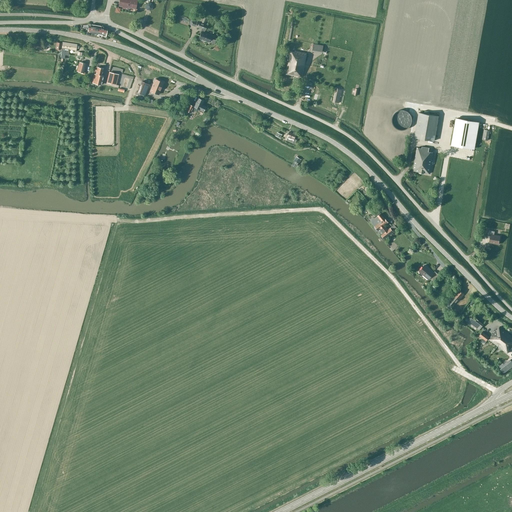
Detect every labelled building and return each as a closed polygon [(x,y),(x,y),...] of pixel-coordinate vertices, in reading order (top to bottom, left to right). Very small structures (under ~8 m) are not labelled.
[(135,8),(136,0),(119,0),(119,4),(123,4),(122,8),(127,9),(128,7),(135,8)] [(146,4),(145,7),(147,10),(150,11),(152,9),(153,6),(152,3),(149,3),(146,4)] [(198,39),(208,43),(211,35),(204,32),(205,29),(206,30),(207,27),(206,27),(207,24),(205,24),(207,18),(203,17),(201,22),(199,22),(197,27),(201,29),(201,31),(198,39)] [(96,25),(95,25),(92,25),(89,24),(89,27),(88,31),(88,32),(91,33),(102,35),(106,36),(107,30),(102,28),(102,27),(101,26),(96,25)] [(62,43),(60,57),(64,58),(65,55),(68,55),(69,49),(76,50),(77,44),(62,43)] [(307,53),(298,52),(295,51),(295,52),(290,51),(288,61),(305,65),(307,53)] [(302,76),(305,65),(288,61),(286,74),(301,77),(302,76)] [(79,62),(77,71),(84,73),(86,64),(79,62)] [(100,68),(97,67),(96,74),(95,74),(93,82),(101,85),(103,76),(101,76),(103,69),(102,68),(101,67),(100,68)] [(109,72),(107,82),(116,84),(118,75),(109,72)] [(149,91),(158,94),(163,82),(154,79),(149,91)] [(141,98),(147,83),(142,81),(136,96),(141,98)] [(189,105),(187,111),(191,113),(192,110),(193,107),(199,110),(198,111),(203,113),(206,107),(202,105),(204,101),(198,98),(193,107),(189,105)] [(434,141),(439,116),(419,112),(414,137),(434,141)] [(456,119),(451,144),(475,148),(479,123),(456,119)] [(296,134),(294,133),(289,131),(286,139),(286,140),(295,144),(297,140),(294,139),(295,139),(296,139),(296,137),(296,136),(295,136),(296,134)] [(413,171),(429,174),(433,152),(431,152),(428,151),(429,148),(422,147),(421,148),(418,148),(417,148),(413,171)] [(299,163),(301,160),(296,157),(294,161),(293,163),(293,164),(292,165),(298,168),(299,166),(297,165),(298,163),(299,163)] [(367,195),(373,202),(377,199),(370,191),(367,195)] [(384,219),(379,213),(374,218),(373,217),(371,219),(371,220),(370,221),(374,227),(373,228),(376,232),(378,231),(379,232),(379,233),(383,239),(396,229),(393,225),(386,231),(384,229),(386,227),(384,226),(388,223),(384,219)] [(500,236),(494,235),(495,231),(488,230),(487,237),(490,238),(489,242),(498,244),(500,236)] [(430,278),(433,281),(438,274),(434,272),(425,265),(419,272),(429,280),(430,278)] [(454,296),(448,302),(452,306),(458,299),(458,300),(464,294),(461,292),(459,289),(453,295),(454,296)] [(472,316),(468,322),(473,326),(478,320),(472,316)] [(511,336),(499,327),(497,330),(496,330),(489,339),(493,343),(495,341),(504,348),(502,350),(507,353),(511,346),(511,336)] [(480,334),(487,340),(489,337),(482,332),(480,334)] [(503,372),(511,365),(511,360),(510,359),(499,367),(503,372)]
